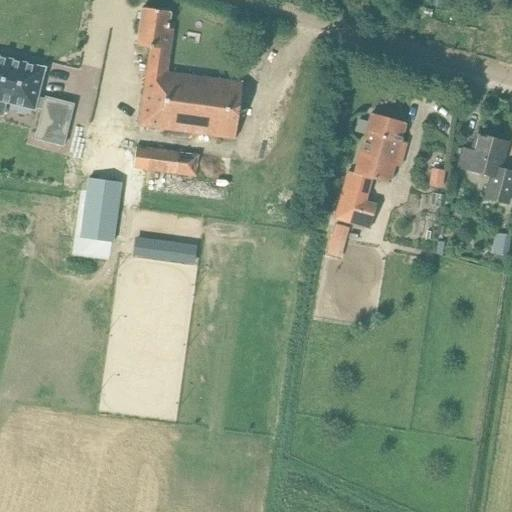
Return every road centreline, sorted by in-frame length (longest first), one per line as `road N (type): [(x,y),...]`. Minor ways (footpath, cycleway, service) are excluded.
road 1 (unknown): [(106,5),(120,24),(113,125),(125,138),(240,145),(303,25)]
road 2 (unclassified): [(382,47),(214,0)]
road 3 (unknown): [(106,5),(79,145)]
road 4 (residential): [(511,83),(382,47)]
